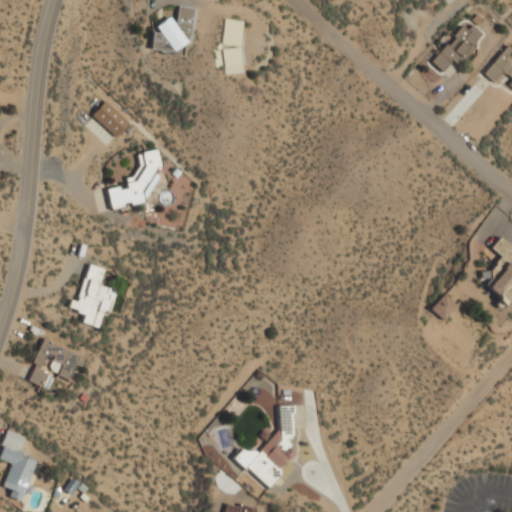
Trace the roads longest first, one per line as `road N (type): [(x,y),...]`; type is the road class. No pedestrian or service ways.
road 1 (residential): [(44,0),(31,95),(28,220),(0,322)]
road 2 (residential): [(301,0),(511,179)]
road 3 (residential): [(511,350),(372,511)]
